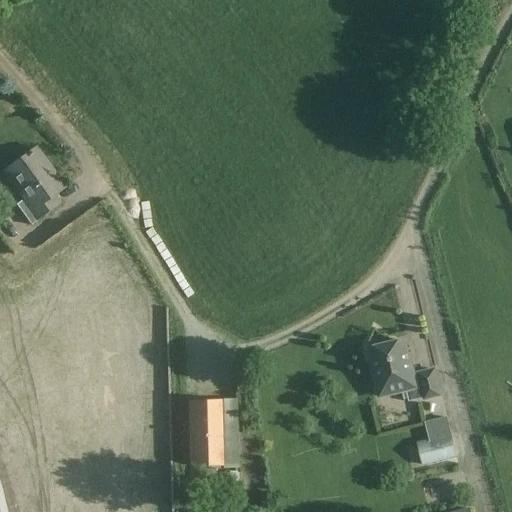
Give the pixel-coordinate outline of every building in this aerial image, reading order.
[(37,150),(4,173),(23,200),(17,204),(32,225),(61,204),(53,193),(63,187),(37,150)] [(109,186),(87,192),(91,208),(113,202),(109,186)] [(124,236),(0,310),(0,315),(60,415),(186,338),(124,236)] [(423,398),(423,400),(439,396),(434,370),(417,374),(418,375),(413,376),(409,360),(407,360),(403,341),(385,345),(384,343),(372,346),(372,348),(369,349),(374,368),(372,368),(377,391),(394,387),(395,393),(404,391),(407,402),(423,398)] [(0,356),(0,457),(47,428),(0,356)] [(187,468),(218,468),(217,402),(186,403),(187,468)] [(423,467),(458,459),(448,418),(425,423),(429,441),(417,444),(423,467)]
